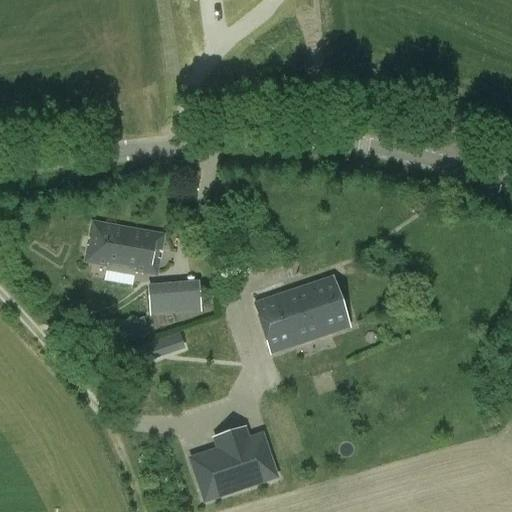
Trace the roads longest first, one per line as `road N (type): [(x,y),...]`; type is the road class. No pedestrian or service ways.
road 1 (tertiary): [(511,185),(422,158),(279,137),(0,165)]
road 2 (track): [(141,511),(110,422),(0,296)]
